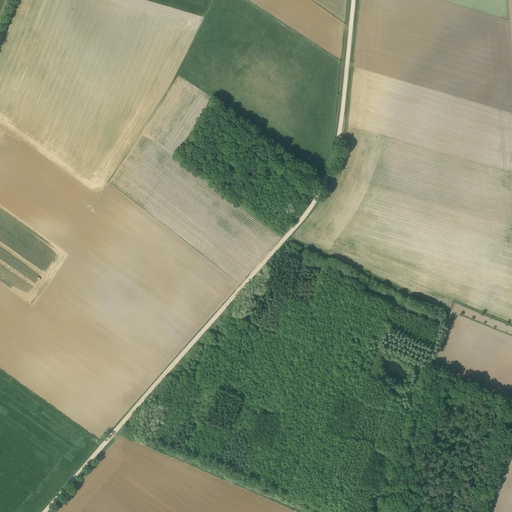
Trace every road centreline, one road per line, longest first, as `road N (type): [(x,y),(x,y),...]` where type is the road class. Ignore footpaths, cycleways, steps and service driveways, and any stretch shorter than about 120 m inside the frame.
road 1 (track): [(353,0),(335,152),(321,188),(207,325)]
road 2 (track): [(207,325),(45,511)]
